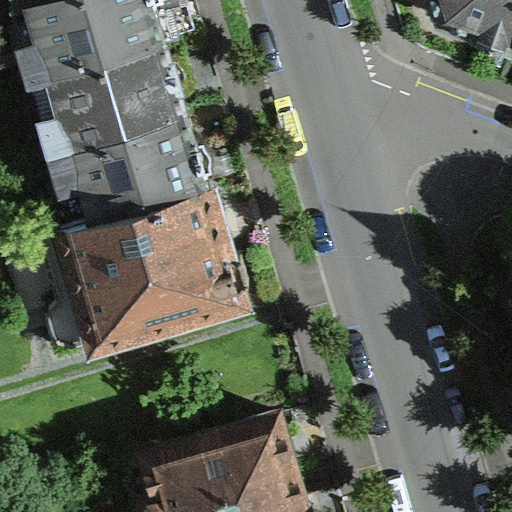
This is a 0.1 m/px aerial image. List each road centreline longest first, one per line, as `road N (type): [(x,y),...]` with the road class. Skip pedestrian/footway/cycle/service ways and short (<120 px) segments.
road 1 (secondary): [(445,511),(332,128)]
road 2 (residential): [(332,128),(411,102),(511,141)]
road 3 (secondary): [(332,128),(294,0)]
